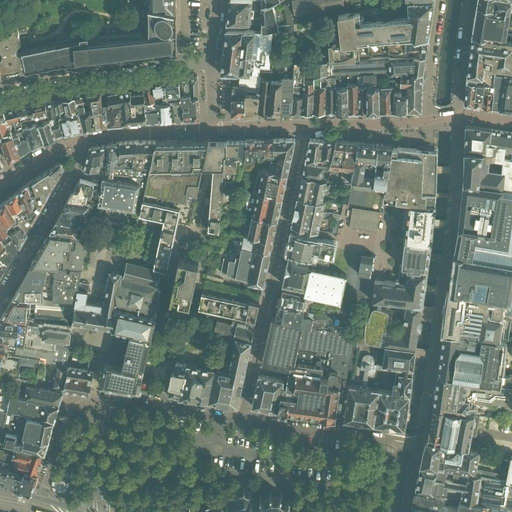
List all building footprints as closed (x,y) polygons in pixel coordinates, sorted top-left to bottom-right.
[(0,66),(2,74),(7,73),(7,70),(9,70),(10,72),(17,71),(17,68),(19,68),(20,70),(38,66),(48,65),(59,62),(70,62),(74,61),(86,60),(86,59),(100,58),(100,59),(101,59),(102,58),(110,58),(112,58),(121,57),(121,58),(122,58),(123,57),(131,56),(132,57),(133,56),(142,55),(143,55),(144,54),(152,53),(152,54),(164,53),(166,53),(166,52),(168,51),(168,52),(175,51),(176,50),(177,45),(176,45),(175,37),(176,36),(176,35),(175,34),(175,28),(175,26),(176,26),(176,24),(175,24),(175,16),(176,16),(176,14),(176,6),(175,0),(152,0),(152,5),(151,5),(151,6),(157,7),(157,10),(148,8),(149,24),(149,34),(115,38),(98,40),(93,40),(93,35),(80,36),(80,37),(80,39),(69,41),(68,41),(68,42),(57,44),(57,43),(22,51),(23,53),(20,54),(20,52),(17,51),(16,47),(18,45),(18,44),(21,43),(18,29),(18,27),(12,28),(12,31),(6,32),(0,33),(0,66)] [(251,0),(229,0),(226,24),(227,24),(227,23),(238,23),(250,23),(250,19),(251,0)] [(257,63),(249,75),(258,75),(258,68),(268,68),(271,27),(278,26),(273,3),(280,0),(260,0),(261,14),(261,24),(261,30),(261,32),(264,32),(262,53),(259,53),(257,63)] [(305,13),(302,0),(291,0),(294,15),(305,13)] [(313,0),(302,0),(305,13),(316,11),(313,0)] [(324,0),(313,0),(316,11),(327,9),(324,0)] [(335,0),(324,0),(327,9),(337,7),(335,0)] [(329,47),(330,59),(358,58),(357,42),(427,38),(428,38),(428,36),(428,32),(429,32),(429,30),(428,30),(429,29),(428,29),(429,24),(443,26),(445,18),(430,15),(432,5),(433,1),(433,0),(408,2),(409,18),(360,24),(359,12),(338,15),(340,34),(341,39),(336,39),(336,37),(329,38),(329,47)] [(335,0),(337,7),(343,6),(344,9),(348,8),(346,0),(335,0)] [(511,0),(461,0),(461,4),(477,7),(477,6),(509,11),(511,2),(511,0)] [(290,5),(289,5),(284,6),(287,24),(293,23),(290,5)] [(473,34),(472,36),(511,40),(511,34),(508,34),(508,35),(505,34),(509,11),(477,6),(477,7),(473,34)] [(28,41),(25,27),(18,29),(21,43),(28,41)] [(224,41),(223,52),(259,53),(261,32),(261,30),(249,30),(247,30),(236,30),(235,30),(233,30),(227,30),(226,30),(224,41)] [(490,66),(511,68),(511,40),(472,36),(456,33),(455,42),(454,52),(470,53),(469,64),(490,66)] [(358,58),(425,54),(426,46),(440,47),(441,41),(427,40),(427,38),(357,42),(358,58)] [(239,74),(240,74),(249,75),(257,63),(259,53),(223,52),(221,65),(220,73),(221,73),(220,74),(229,74),(239,74)] [(453,62),(469,64),(470,53),(454,52),(453,62)] [(366,81),(372,81),(372,76),(375,76),(375,73),(381,73),(389,73),(423,72),(423,71),(438,72),(439,56),(439,55),(425,54),(358,58),(330,59),(327,60),(328,73),(328,76),(336,75),(347,75),(358,74),(362,74),(363,87),(366,87),(366,81)] [(272,55),(271,71),(268,112),(279,111),(282,76),(283,73),(276,73),(276,74),(274,73),(275,70),(277,70),(278,64),(284,65),(284,62),(284,56),(272,55)] [(284,62),(284,65),(284,71),(293,70),(293,76),(293,81),(301,82),(305,82),(302,111),(304,111),(304,113),(310,113),(310,111),(312,111),(316,76),(323,76),(323,73),(328,73),(327,60),(314,60),(292,61),(284,62)] [(469,64),(453,62),(452,74),(467,76),(467,80),(467,81),(476,82),(485,83),(491,84),(490,66),(469,64)] [(511,68),(490,66),(491,84),(491,89),(491,107),(494,107),(500,108),(501,108),(505,109),(507,109),(510,109),(510,110),(511,110),(511,109),(511,68)] [(260,70),(260,75),(258,89),(257,112),(268,112),(271,71),(260,70)] [(392,86),(398,86),(400,86),(400,85),(402,85),(422,84),(423,80),(438,81),(438,72),(423,71),(423,72),(389,73),(401,73),(400,80),(381,80),(381,73),(375,73),(375,76),(375,81),(375,82),(378,82),(378,86),(382,86),(383,96),(393,96),(392,86)] [(328,76),(328,73),(323,73),(323,76),(316,76),(312,111),(325,111),(328,76)] [(260,75),(258,75),(249,75),(240,74),(239,87),(232,86),(230,115),(243,114),(244,114),(244,113),(256,113),(257,113),(257,112),(258,89),(260,75)] [(358,74),(347,75),(348,111),(359,111),(358,74)] [(362,74),(358,74),(359,111),(367,111),(366,87),(363,87),(362,74)] [(336,75),(328,76),(325,111),(337,111),(336,75)] [(347,75),(336,75),(337,111),(348,111),(347,75)] [(197,76),(188,77),(190,92),(195,91),(195,95),(198,95),(197,76)] [(282,76),(279,111),(280,111),(280,112),(281,112),(281,111),(290,111),(291,111),(292,94),(300,94),(301,82),(293,81),(293,76),(282,76)] [(188,77),(179,78),(181,93),(190,92),(188,77)] [(179,78),(165,80),(168,95),(181,93),(179,78)] [(467,81),(467,80),(451,79),(450,89),(466,91),(464,103),(450,101),(450,107),(449,107),(449,111),(473,114),(474,104),(476,82),(467,81)] [(152,81),(154,98),(157,97),(159,97),(159,96),(162,96),(168,95),(165,80),(153,81),(152,81)] [(400,86),(398,86),(398,96),(405,95),(406,110),(421,110),(422,99),(435,101),(436,92),(438,81),(423,80),(422,84),(402,85),(400,85),(400,86)] [(150,82),(143,83),(144,100),(154,98),(152,81),(150,82)] [(366,81),(366,87),(367,111),(368,111),(368,110),(371,110),(371,112),(375,112),(375,110),(379,110),(379,111),(378,86),(378,82),(375,82),(375,81),(372,81),(366,81)] [(292,94),(291,111),(302,111),(305,82),(301,82),(300,94),(292,94)] [(474,104),(482,105),(485,83),(476,82),(474,104)] [(131,84),(129,85),(133,122),(137,122),(146,121),(144,100),(143,83),(134,84),(131,85),(131,84)] [(491,107),(491,89),(491,84),(485,83),(482,105),(488,106),(488,107),(490,108),(491,107)] [(108,94),(108,106),(121,105),(122,123),(133,122),(129,85),(118,86),(115,86),(108,87),(108,94)] [(394,110),(393,96),(383,96),(382,86),(378,86),(379,111),(394,110)] [(398,96),(398,86),(392,86),(393,96),(394,110),(395,110),(406,110),(405,95),(398,96)] [(94,91),(88,93),(91,109),(102,108),(101,101),(100,90),(94,91)] [(190,92),(181,93),(182,102),(183,102),(189,101),(189,103),(199,102),(198,95),(195,95),(195,91),(190,92)] [(88,93),(74,96),(78,111),(91,109),(88,93)] [(181,93),(168,95),(172,119),(184,118),(182,102),(181,93)] [(172,119),(168,95),(162,96),(163,101),(158,102),(160,120),(161,120),(171,119),(172,119)] [(74,96),(63,98),(65,110),(66,114),(78,111),(74,96)] [(154,98),(144,100),(146,121),(160,120),(158,102),(157,102),(157,103),(154,104),(154,100),(156,100),(156,99),(157,99),(159,99),(159,97),(157,97),(154,98)] [(56,99),(54,100),(57,113),(61,112),(61,111),(65,110),(63,98),(56,99)] [(54,100),(45,101),(48,113),(47,113),(47,115),(52,114),(57,113),(54,100)] [(45,101),(31,104),(35,116),(47,113),(48,113),(45,101)] [(182,102),(184,118),(191,117),(191,118),(198,117),(197,117),(199,115),(199,102),(189,103),(185,104),(184,103),(183,103),(183,102),(182,102)] [(25,106),(16,107),(21,119),(29,117),(29,118),(35,116),(31,104),(25,106)] [(121,105),(108,106),(108,115),(108,120),(108,124),(122,123),(121,105)] [(16,107),(3,110),(6,122),(8,123),(10,127),(11,127),(11,124),(15,123),(16,126),(16,127),(23,125),(21,119),(16,107)] [(102,110),(102,108),(91,109),(93,127),(103,125),(102,110)] [(91,109),(78,111),(83,129),(93,127),(91,109)] [(0,133),(8,130),(7,128),(10,127),(8,123),(6,122),(3,110),(0,110),(0,133)] [(61,112),(57,113),(52,114),(53,120),(52,120),(56,136),(65,133),(65,132),(66,132),(67,132),(71,131),(66,114),(65,110),(61,111),(61,112)] [(66,114),(71,131),(72,131),(75,130),(80,129),(81,129),(82,128),(82,129),(83,129),(78,111),(66,114)] [(47,113),(35,116),(37,120),(44,141),(56,136),(52,120),(53,120),(52,114),(47,115),(47,113)] [(29,117),(21,119),(23,125),(32,147),(32,146),(33,146),(44,141),(37,120),(31,123),(29,118),(29,117)] [(465,146),(465,150),(503,156),(505,145),(511,145),(511,132),(496,130),(467,126),(467,124),(448,124),(448,130),(450,131),(450,146),(465,146)] [(16,127),(9,130),(9,131),(8,132),(8,133),(17,130),(18,131),(21,130),(21,131),(20,131),(22,138),(15,141),(20,155),(20,154),(21,156),(25,154),(24,152),(32,147),(23,125),(16,127)] [(9,130),(8,130),(0,133),(0,137),(7,155),(9,161),(20,155),(15,141),(22,138),(20,131),(21,131),(21,130),(18,131),(17,130),(8,133),(8,132),(9,131),(9,130)] [(247,139),(246,139),(245,155),(242,164),(249,165),(250,161),(253,160),(252,153),(255,157),(256,157),(256,153),(258,153),(258,158),(263,156),(263,139),(253,139),(253,138),(247,138),(247,139)] [(305,162),(320,165),(323,139),(310,138),(309,142),(306,156),(305,162)] [(418,149),(434,150),(434,140),(430,139),(419,138),(418,149)] [(225,153),(224,166),(223,179),(222,192),(221,205),(221,206),(231,209),(236,187),(241,188),(242,189),(242,188),(244,181),(239,180),(242,164),(245,155),(246,139),(227,140),(227,152),(226,152),(226,153),(225,153)] [(273,139),(263,139),(263,156),(270,154),(270,152),(272,152),(273,152),(273,151),(273,139)] [(282,139),(273,139),(273,151),(278,150),(278,152),(291,155),(294,139),(295,139),(282,139)] [(320,165),(328,166),(335,140),(323,139),(320,165)] [(119,175),(127,176),(128,153),(135,154),(136,140),(117,142),(113,174),(119,175)] [(127,176),(137,177),(146,178),(148,168),(149,168),(155,141),(142,141),(142,140),(137,140),(136,140),(135,154),(128,153),(127,176)] [(180,207),(177,222),(190,225),(203,166),(207,166),(212,166),(224,166),(225,153),(226,153),(226,152),(227,152),(227,140),(213,140),(208,140),(155,141),(149,168),(148,168),(146,178),(144,189),(143,195),(142,198),(142,199),(155,202),(167,204),(180,207)] [(342,168),(346,141),(335,140),(328,166),(339,166),(338,168),(342,168)] [(328,180),(351,183),(355,157),(358,142),(346,141),(342,168),(338,168),(339,166),(328,166),(327,171),(330,172),(328,180)] [(105,172),(113,174),(117,142),(107,144),(105,168),(105,172)] [(351,183),(372,186),(377,144),(367,143),(358,142),(355,157),(351,183)] [(105,168),(107,144),(99,146),(99,160),(100,161),(100,163),(100,167),(105,168)] [(374,184),(384,185),(385,178),(388,178),(392,146),(377,144),(372,186),(373,186),(374,184)] [(511,145),(505,145),(503,156),(503,157),(511,158),(511,145)] [(89,148),(86,161),(100,163),(100,161),(99,160),(99,146),(89,148)] [(388,178),(436,180),(436,173),(436,167),(437,151),(434,150),(429,150),(418,149),(392,146),(388,178)] [(289,164),(291,155),(278,152),(278,150),(273,151),(273,152),(272,152),(271,160),(289,164)] [(465,150),(465,151),(450,150),(449,165),(464,166),(464,183),(511,190),(511,158),(503,157),(503,156),(465,150)] [(271,160),(269,169),(287,173),(287,172),(289,164),(271,160)] [(49,168),(39,175),(42,185),(40,188),(40,190),(41,193),(42,197),(47,197),(54,183),(64,166),(60,161),(49,168)] [(100,172),(105,172),(105,168),(100,167),(100,163),(86,161),(84,168),(98,171),(100,172)] [(322,170),(327,171),(328,166),(320,165),(305,162),(302,174),(324,178),(324,176),(321,176),(322,170)] [(224,166),(212,166),(209,179),(223,179),(224,166)] [(254,191),(242,188),(242,189),(282,198),(284,188),(285,183),(287,173),(269,169),(263,168),(259,187),(255,187),(254,191)] [(326,179),(324,178),(302,174),(298,195),(322,198),(323,192),(327,193),(327,191),(328,191),(329,186),(324,186),(326,179)] [(39,175),(27,183),(32,193),(37,192),(36,191),(40,190),(40,188),(42,185),(39,175)] [(126,209),(140,211),(142,199),(142,198),(137,197),(138,194),(143,195),(144,189),(146,178),(137,177),(136,183),(103,177),(99,204),(107,205),(106,210),(109,215),(121,217),(125,214),(126,209)] [(91,181),(80,178),(74,189),(96,194),(98,183),(91,181)] [(385,178),(384,185),(385,185),(385,187),(384,187),(382,198),(408,201),(435,204),(435,203),(436,198),(436,194),(436,180),(388,178),(385,178)] [(211,190),(211,192),(222,192),(223,179),(209,179),(206,190),(211,190)] [(18,191),(17,192),(24,207),(33,196),(32,193),(27,183),(26,184),(24,186),(18,192),(18,191)] [(455,245),(454,254),(472,257),(504,263),(509,264),(511,249),(511,247),(511,242),(511,190),(464,183),(463,185),(449,184),(448,193),(462,194),(462,195),(460,214),(446,212),(446,219),(459,221),(459,228),(445,226),(445,230),(443,244),(455,245)] [(282,198),(242,189),(241,188),(236,211),(251,215),(277,220),(282,198)] [(74,189),(68,200),(90,202),(93,203),(96,194),(74,189)] [(6,200),(12,209),(15,210),(22,220),(28,214),(24,207),(17,192),(6,200)] [(210,203),(210,205),(221,205),(222,192),(211,192),(210,196),(205,196),(204,203),(210,203)] [(24,207),(28,214),(32,222),(47,197),(42,197),(41,193),(33,196),(24,207)] [(295,204),(294,210),(324,216),(335,218),(340,219),(340,214),(322,211),(324,202),(325,202),(325,199),(322,198),(298,195),(295,204)] [(139,214),(152,216),(155,202),(142,199),(140,211),(139,214)] [(0,213),(7,225),(8,226),(10,224),(12,227),(21,222),(21,221),(22,220),(15,210),(12,209),(6,200),(6,201),(0,205),(0,213)] [(68,200),(63,208),(88,214),(90,202),(68,200)] [(405,228),(404,240),(430,244),(432,234),(431,234),(432,228),(434,213),(435,204),(408,201),(408,209),(403,209),(401,228),(405,228)] [(152,216),(164,219),(167,204),(155,202),(152,216)] [(159,240),(172,243),(177,222),(180,207),(167,204),(164,219),(159,240)] [(209,217),(209,218),(220,218),(221,206),(221,205),(210,205),(209,209),(202,209),(201,216),(209,217)] [(58,218),(57,220),(78,224),(84,225),(91,227),(92,215),(88,214),(63,208),(60,213),(59,214),(57,217),(58,218)] [(381,213),(353,208),(349,229),(378,233),(381,213)] [(294,210),(293,214),(291,224),(295,225),(309,228),(309,229),(311,229),(318,230),(321,216),(323,217),(324,216),(294,210)] [(28,214),(22,220),(28,229),(32,222),(28,214)] [(277,220),(251,215),(249,228),(236,226),(234,232),(241,233),(241,234),(258,238),(256,247),(270,251),(277,220)] [(220,218),(209,218),(208,222),(200,221),(198,227),(208,229),(217,231),(219,231),(220,218)] [(28,229),(22,220),(21,221),(21,222),(12,227),(10,224),(8,226),(20,244),(21,242),(22,242),(25,237),(24,236),(27,231),(28,229)] [(57,220),(50,232),(76,235),(77,234),(78,224),(57,220)] [(7,225),(0,233),(0,236),(13,255),(20,244),(8,226),(7,225)] [(44,243),(88,248),(89,239),(90,237),(77,234),(76,235),(50,232),(48,237),(46,237),(44,240),(45,242),(44,243)] [(258,238),(241,234),(240,239),(239,247),(241,247),(239,256),(236,256),(235,260),(223,257),(220,273),(247,278),(247,280),(247,281),(248,281),(248,282),(263,285),(264,278),(270,251),(256,247),(258,238)] [(289,254),(312,258),(313,253),(318,254),(317,259),(326,261),(327,255),(332,256),(335,243),(293,234),(291,245),(290,244),(290,245),(288,246),(287,246),(287,250),(288,252),(288,253),(289,253),(289,254)] [(0,259),(5,268),(13,255),(0,236),(0,259)] [(156,254),(169,256),(172,243),(159,240),(156,254)] [(399,264),(408,266),(407,268),(427,271),(427,267),(428,260),(429,254),(430,244),(404,240),(401,264),(399,264)] [(37,255),(85,258),(87,251),(88,248),(44,243),(41,247),(40,247),(38,251),(38,252),(37,255)] [(361,253),(358,272),(370,275),(372,259),(373,259),(374,255),(373,255),(361,253)] [(153,267),(164,270),(166,270),(169,256),(156,254),(153,267)] [(300,293),(313,296),(340,302),(346,274),(326,270),(328,262),(326,261),(317,259),(312,258),(289,254),(287,265),(286,265),(286,266),(286,265),(284,272),(285,272),(284,273),(285,273),(282,284),(301,288),(300,293)] [(449,291),(472,296),(475,279),(484,280),(482,297),(490,299),(490,300),(492,300),(503,302),(510,303),(510,302),(511,291),(511,264),(509,264),(504,263),(472,257),(454,254),(452,254),(452,257),(441,256),(439,264),(451,265),(450,268),(452,268),(452,269),(450,277),(451,277),(451,278),(450,282),(450,284),(450,288),(449,288),(449,289),(448,291),(449,291)] [(31,265),(81,269),(81,266),(83,267),(85,258),(37,255),(35,258),(34,258),(32,261),(32,263),(31,265)] [(170,297),(189,301),(196,272),(198,260),(187,258),(179,256),(170,297)] [(124,270),(112,328),(130,332),(128,345),(124,344),(123,345),(122,345),(121,345),(120,346),(120,347),(119,348),(119,349),(119,350),(120,351),(120,352),(121,352),(121,353),(122,353),(125,354),(123,366),(105,362),(100,383),(100,384),(106,385),(106,386),(107,387),(107,386),(112,387),(114,388),(114,387),(119,388),(118,388),(120,389),(120,388),(125,389),(126,389),(131,390),(133,390),(133,389),(139,390),(154,325),(160,298),(158,297),(164,270),(153,267),(126,260),(124,270)] [(408,266),(399,264),(398,279),(395,279),(395,281),(385,280),(374,279),(372,300),(390,302),(406,304),(401,335),(382,332),(382,331),(386,331),(387,323),(388,313),(388,312),(388,311),(387,311),(386,310),(386,308),(382,309),(380,308),(377,307),(375,307),(373,307),(372,307),(371,309),(370,311),(368,319),(365,318),(365,322),(364,325),(364,329),(364,333),(364,337),(364,338),(364,339),(364,340),(365,340),(366,341),(367,342),(368,342),(369,342),(385,345),(415,349),(418,330),(420,330),(421,321),(419,320),(421,307),(421,306),(424,291),(424,286),(425,280),(427,271),(407,268),(408,266)] [(78,290),(79,282),(81,269),(31,265),(27,273),(36,278),(38,275),(56,277),(58,288),(78,290)] [(104,327),(112,328),(124,270),(119,269),(119,272),(109,270),(104,302),(102,302),(101,304),(86,301),(89,284),(79,282),(78,290),(76,301),(75,306),(72,322),(98,326),(99,326),(104,327)] [(19,287),(44,287),(53,287),(58,288),(56,277),(38,275),(36,278),(27,273),(19,287)] [(19,287),(12,299),(43,300),(44,287),(19,287)] [(52,300),(76,301),(78,290),(58,288),(53,287),(52,300)] [(276,303),(281,304),(313,311),(313,310),(307,309),(309,302),(311,303),(312,302),(313,297),(340,303),(340,302),(313,296),(300,293),(282,289),(281,294),(280,297),(277,299),(276,303)] [(207,317),(208,318),(214,292),(202,290),(198,309),(204,311),(204,312),(204,313),(204,314),(204,315),(205,316),(206,317),(207,317)] [(443,334),(497,340),(500,318),(499,318),(493,317),(491,316),(491,317),(487,316),(488,311),(489,304),(490,300),(490,299),(482,297),(472,296),(449,291),(447,302),(446,302),(445,302),(445,304),(445,308),(446,308),(446,309),(446,311),(446,312),(445,313),(445,314),(446,314),(444,326),(432,325),(431,332),(443,334)] [(208,318),(216,320),(219,320),(225,294),(214,292),(208,318)] [(225,294),(219,320),(232,323),(233,319),(232,318),(233,315),(236,297),(225,294)] [(236,297),(233,315),(244,317),(248,299),(236,297)] [(72,322),(75,306),(76,301),(52,300),(43,300),(12,299),(1,317),(0,318),(0,319),(72,328),(72,322)] [(248,299),(244,317),(255,320),(259,302),(248,299)] [(503,302),(492,300),(490,312),(501,314),(503,302)] [(275,318),(324,328),(326,318),(312,315),(313,311),(281,304),(280,309),(277,308),(275,317),(275,318)] [(328,329),(352,335),(354,335),(358,312),(358,311),(357,310),(356,310),(335,306),(330,305),(328,305),(326,305),(325,307),(324,311),(324,313),(325,314),(329,322),(328,329)] [(261,362),(285,368),(288,368),(289,363),(296,364),(299,348),(349,356),(352,335),(328,329),(324,328),(275,318),(271,317),(271,318),(261,362)] [(66,366),(67,362),(68,353),(69,353),(69,351),(68,351),(72,328),(0,319),(0,332),(17,335),(17,343),(23,344),(23,346),(54,351),(53,361),(55,362),(55,364),(66,366)] [(214,331),(231,335),(251,340),(251,339),(252,332),(253,328),(254,325),(254,324),(233,319),(232,323),(219,320),(216,320),(214,331)] [(0,343),(23,346),(23,344),(17,343),(17,335),(0,332),(0,343)] [(438,373),(438,374),(511,387),(511,374),(509,374),(509,376),(503,375),(505,359),(503,359),(506,342),(497,340),(443,334),(442,339),(430,338),(429,348),(441,350),(440,360),(427,358),(426,368),(438,370),(438,372),(437,373),(438,373)] [(214,368),(206,400),(228,403),(237,404),(239,392),(251,340),(231,335),(230,342),(234,343),(232,352),(227,351),(224,365),(227,366),(226,370),(214,368)] [(288,368),(285,368),(283,379),(277,409),(276,415),(334,423),(334,418),(335,418),(341,377),(340,377),(340,376),(346,377),(348,368),(352,369),(358,335),(354,335),(352,335),(349,356),(299,348),(296,364),(289,363),(288,368)] [(0,354),(20,358),(39,360),(39,359),(53,361),(54,351),(23,346),(0,343),(0,354)] [(378,389),(373,424),(381,425),(387,426),(391,427),(395,427),(404,428),(406,419),(407,415),(408,415),(409,408),(408,408),(410,394),(409,394),(414,357),(415,349),(385,345),(381,364),(381,370),(396,372),(394,380),(393,380),(392,391),(378,389)] [(3,368),(19,370),(19,364),(20,358),(0,354),(0,368),(3,369),(3,368)] [(62,390),(63,391),(64,389),(89,393),(91,382),(92,377),(94,369),(96,355),(90,354),(90,355),(90,356),(89,360),(89,361),(89,363),(88,363),(88,364),(89,365),(88,368),(88,369),(82,368),(71,366),(68,366),(62,390)] [(355,421),(373,424),(378,389),(366,387),(368,375),(369,375),(370,375),(371,375),(372,375),(373,374),(374,373),(375,372),(375,371),(376,370),(376,369),(381,370),(381,364),(376,363),(376,364),(374,364),(374,361),(374,360),(374,359),(374,358),(373,357),(373,356),(372,356),(371,355),(370,355),(369,354),(368,354),(367,354),(366,354),(365,354),(364,355),(363,355),(363,356),(362,357),(362,358),(361,359),(360,369),(364,370),(361,387),(349,385),(347,399),(345,399),(344,399),(344,400),(345,401),(346,402),(344,419),(355,421)] [(19,364),(38,367),(39,360),(20,358),(19,364)] [(194,398),(206,400),(214,368),(186,364),(176,361),(175,366),(174,371),(173,371),(170,384),(171,384),(169,391),(171,395),(178,396),(194,398)] [(51,388),(62,390),(68,366),(71,366),(71,363),(67,362),(66,366),(55,364),(51,388)] [(0,381),(6,382),(26,385),(33,385),(33,383),(36,384),(36,380),(19,377),(19,372),(18,372),(19,370),(3,368),(3,369),(0,368),(0,381)] [(252,405),(262,407),(277,409),(283,379),(258,374),(252,405)] [(433,407),(433,408),(467,413),(469,397),(472,397),(472,401),(497,405),(497,401),(501,402),(500,408),(511,410),(511,387),(438,374),(437,377),(436,387),(423,385),(420,405),(433,407)] [(24,398),(58,405),(63,391),(62,390),(51,388),(49,388),(49,387),(47,387),(47,388),(33,385),(26,385),(24,398)] [(4,395),(0,393),(0,409),(4,411),(0,430),(0,441),(8,444),(7,446),(15,447),(44,454),(48,441),(48,440),(49,436),(52,427),(51,427),(53,422),(56,410),(58,405),(24,398),(10,395),(9,396),(4,395)] [(427,439),(426,440),(468,447),(470,433),(476,434),(479,415),(467,413),(433,408),(430,427),(417,423),(415,435),(427,439)] [(408,462),(420,465),(421,464),(433,467),(447,469),(455,471),(493,478),(495,472),(475,468),(479,449),(468,447),(426,440),(423,450),(422,456),(409,454),(409,456),(408,462)] [(0,459),(10,463),(21,467),(37,472),(44,454),(15,447),(12,455),(2,452),(0,453),(0,452),(0,459)] [(323,462),(336,463),(337,450),(324,449),(323,462)] [(0,482),(2,484),(10,463),(0,459),(0,482)] [(2,484),(14,487),(21,467),(10,463),(2,484)] [(402,488),(415,490),(415,489),(477,503),(499,506),(500,506),(504,486),(511,487),(511,482),(506,481),(493,478),(455,471),(455,474),(454,474),(452,482),(444,480),(447,469),(433,467),(421,464),(420,465),(419,474),(417,480),(404,477),(402,488)] [(21,467),(14,487),(27,491),(28,491),(32,489),(32,488),(34,482),(34,481),(36,477),(36,475),(37,472),(21,467)] [(63,479),(58,479),(55,481),(54,486),(57,489),(61,490),(64,488),(65,487),(66,483),(63,479)] [(75,486),(74,491),(77,494),(81,495),(85,493),(85,488),(82,484),(78,484),(75,486)] [(511,511),(511,487),(504,486),(500,506),(499,506),(497,511),(511,511)] [(288,511),(289,511),(293,511),(293,506),(292,503),(289,499),(286,501),(281,497),(282,493),(280,493),(279,497),(273,497),(271,492),(269,493),(270,497),(263,500),(261,495),(259,496),(260,500),(253,502),(254,499),(252,499),(250,494),(252,493),(250,491),(249,493),(244,491),(245,488),(243,488),(242,490),(238,492),(237,490),(235,490),(236,493),(227,495),(227,493),(224,493),(225,496),(207,501),(207,500),(189,505),(189,503),(181,505),(183,511),(288,511)] [(415,490),(413,502),(415,503),(454,511),(497,511),(499,506),(477,503),(415,489),(415,490)] [(454,511),(415,503),(413,511),(454,511)]
